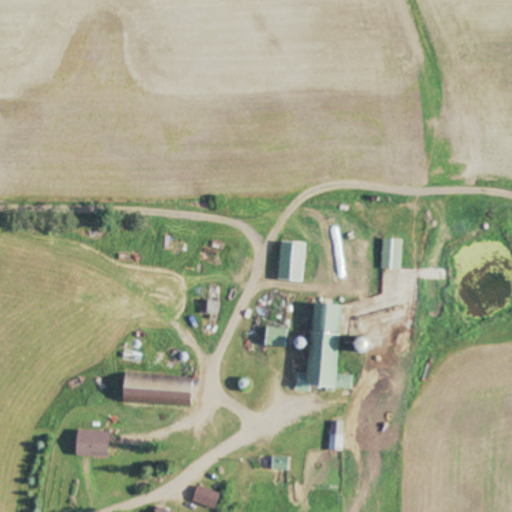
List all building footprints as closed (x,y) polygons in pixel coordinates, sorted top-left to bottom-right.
[(401,269),(401,238),(382,238),(382,269),(401,269)] [(303,281),(305,242),(280,241),(279,280),(303,281)] [(218,313),(218,301),(208,301),(208,313),(218,313)] [(351,387),(352,374),(336,373),(341,304),(313,302),(308,372),(296,371),(295,389),(308,390),(308,384),(351,387)] [(265,345),(285,347),(287,328),(267,326),(265,345)] [(123,375),(122,403),(190,406),(191,378),(123,375)] [(342,449),(342,420),(329,420),(329,449),(342,449)] [(108,457),(109,431),(76,430),(75,456),(108,457)] [(273,469),(287,469),(287,456),(273,456),(273,469)] [(214,508),(219,492),(197,485),(192,501),(214,508)]
